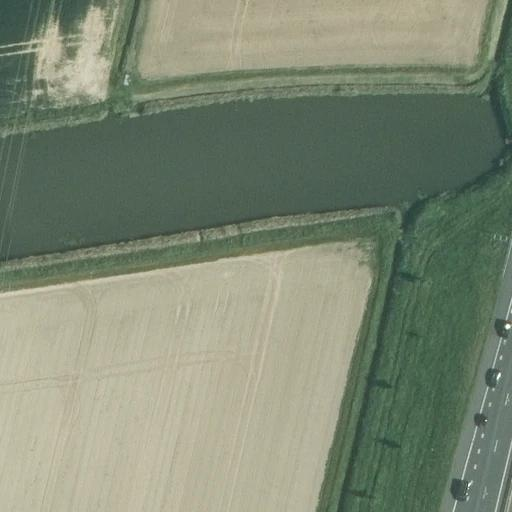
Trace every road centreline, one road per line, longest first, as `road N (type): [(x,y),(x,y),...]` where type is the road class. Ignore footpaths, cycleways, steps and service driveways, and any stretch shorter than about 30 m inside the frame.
road 1 (track): [(0,109),(276,72),(511,72)]
road 2 (track): [(432,242),(339,233),(0,285)]
road 3 (track): [(359,511),(427,249),(443,231),(498,202),(511,182)]
road 4 (motorway): [(511,375),(479,511)]
